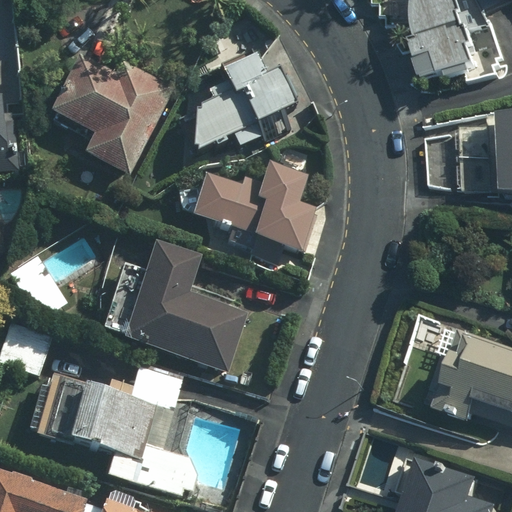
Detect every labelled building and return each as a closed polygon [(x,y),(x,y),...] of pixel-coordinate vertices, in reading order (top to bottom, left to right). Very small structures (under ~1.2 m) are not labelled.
[(488,75),(465,0),(426,0),(423,7),(423,28),(428,44),(419,45),(433,91),(488,75)] [(189,120),(205,155),(299,109),(284,76),(269,82),(257,55),(227,68),(240,97),(189,120)] [(87,153),(134,177),(176,90),(129,67),(122,79),(84,60),(57,116),(96,135),(87,153)] [(5,101),(0,101),(0,176),(11,175),(5,101)] [(511,122),(466,124),(468,196),(511,194),(511,122)] [(244,193),(209,181),(195,220),(304,258),(318,219),(302,213),(313,182),(276,169),(269,188),(248,181),(244,193)] [(205,260),(160,245),(128,341),(232,377),(253,316),(193,296),(205,260)] [(38,257),(9,277),(40,323),(69,303),(38,257)] [(53,343),(11,330),(0,364),(41,378),(53,343)] [(511,346),(463,331),(441,402),(511,424),(511,346)] [(178,413),(65,380),(48,436),(114,455),(108,477),(197,503),(208,467),(166,454),(178,413)] [(483,479),(424,461),(407,511),(503,511),(506,505),(477,496),(483,479)] [(0,511),(89,511),(92,505),(0,473),(0,511)]
